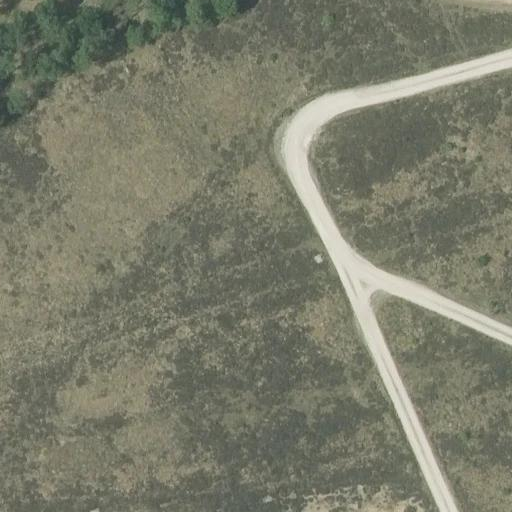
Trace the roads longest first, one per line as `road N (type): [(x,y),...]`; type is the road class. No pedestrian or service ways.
road 1 (track): [(449,511),(285,140),(325,109),(511,59)]
road 2 (track): [(511,339),(342,263)]
